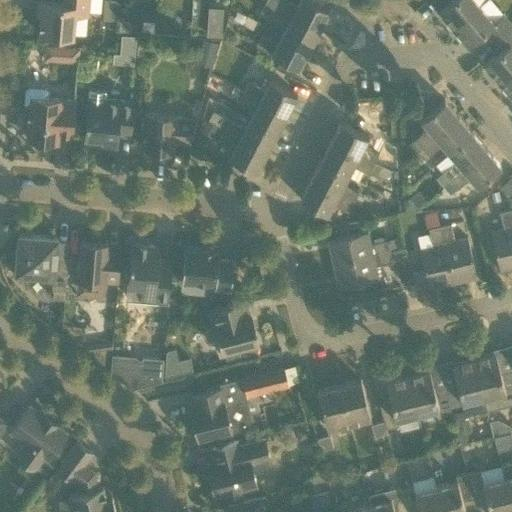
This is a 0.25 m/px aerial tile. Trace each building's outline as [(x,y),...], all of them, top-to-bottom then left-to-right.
[(89,0),(61,0),(62,3),(38,1),(37,7),(41,8),(39,32),(73,35),(75,16),(88,17),(88,15),(89,0)] [(109,0),(104,0),(104,20),(120,21),(121,1),(109,0)] [(265,0),(261,9),(262,10),(287,23),(282,32),(310,47),(320,28),(266,0),(265,0)] [(299,0),(298,5),(289,0),(266,0),(320,28),(330,9),(313,0),(299,0)] [(450,0),(439,10),(453,27),(479,5),(474,0),(450,0)] [(493,22),(479,5),(453,27),(468,45),(484,32),(492,41),(511,24),(503,13),(493,22)] [(121,32),(132,32),(132,26),(128,21),(121,21),(121,32)] [(511,24),(492,41),(500,50),(484,64),(499,81),(511,69),(511,24)] [(310,47),(282,32),(278,42),(262,33),(256,44),(299,67),(310,47)] [(43,44),(43,60),(79,62),(80,45),(43,44)] [(511,69),(499,81),(511,96),(511,69)] [(237,87),(244,91),(287,112),(297,93),(269,79),(264,89),(242,77),(237,87)] [(233,85),(228,94),(239,100),(244,91),(237,87),(233,85)] [(73,137),(76,100),(62,99),(62,98),(48,97),(49,91),(46,88),(29,87),(26,90),(24,104),(29,105),(27,138),(58,141),(59,135),(73,137)] [(131,134),(134,102),(106,99),(107,91),(89,90),(85,138),(111,140),(110,145),(116,145),(117,133),(131,134)] [(287,112),(244,91),(239,100),(254,108),(249,118),(277,132),(287,112)] [(428,127),(415,138),(423,148),(461,118),(444,99),(421,119),(428,127)] [(220,126),(224,128),(267,151),(277,132),(249,118),(244,127),(213,111),(209,120),(220,126)] [(190,143),(197,119),(177,117),(177,116),(144,113),(142,131),(146,131),(145,148),(174,150),(175,141),(190,143)] [(443,145),(450,153),(473,133),(461,118),(423,148),(430,156),(443,145)] [(213,138),(220,126),(209,120),(202,132),(213,138)] [(375,162),(379,154),(363,146),(368,136),(341,121),(331,141),(374,164),(375,162)] [(267,151),(224,128),(219,138),(235,147),(229,157),(256,171),(267,151)] [(443,172),(451,180),(488,150),(473,133),(450,153),(456,161),(443,172)] [(415,138),(407,146),(410,150),(414,155),(423,148),(415,138)] [(368,173),(374,164),(331,141),(321,160),(348,175),(353,165),(362,170),(368,173)] [(423,148),(414,155),(421,163),(430,156),(423,148)] [(451,180),(458,189),(471,177),(478,186),(501,165),(488,150),(451,180)] [(353,202),(358,192),(343,183),(348,175),(321,160),(311,180),(353,202)] [(374,164),(368,173),(377,178),(381,180),(382,178),(387,180),(388,178),(392,170),(389,169),(375,162),(374,164)] [(353,165),(348,175),(357,180),(362,170),(353,165)] [(511,179),(511,178),(500,188),(508,198),(511,194),(511,179)] [(362,205),(353,202),(311,180),(300,199),(327,213),(333,203),(357,216),(362,205)] [(451,180),(444,185),(451,194),(458,189),(451,180)] [(409,200),(417,209),(426,201),(418,192),(409,200)] [(500,271),(511,268),(511,211),(511,209),(501,211),(505,229),(491,232),(500,271)] [(455,240),(451,222),(440,225),(453,282),(477,277),(469,237),(455,240)] [(434,245),(420,248),(429,288),(453,282),(440,225),(430,227),(434,245)] [(368,232),(328,239),(334,263),(391,251),(388,240),(371,243),(368,232)] [(56,263),(58,237),(19,233),(18,251),(13,250),(12,271),(16,271),(16,272),(53,275),(52,289),(53,289),(53,299),(65,299),(65,290),(67,263),(56,263)] [(118,282),(121,246),(108,245),(108,241),(81,239),(78,274),(98,276),(98,281),(105,281),(118,282)] [(169,300),(172,259),(158,258),(159,245),(132,243),(129,282),(142,283),(141,298),(169,300)] [(200,249),(198,246),(189,246),(187,248),(184,247),(182,279),(215,282),(215,288),(231,289),(234,259),(212,258),(213,250),(200,249)] [(396,256),(408,253),(406,247),(402,248),(391,251),(393,261),(397,260),(396,256)] [(339,287),(379,279),(376,266),(393,262),(393,261),(391,251),(334,263),(339,287)] [(248,314),(244,300),(211,309),(214,323),(213,323),(220,352),(258,342),(251,313),(248,314)] [(112,355),(113,343),(79,347),(111,370),(112,355)] [(164,350),(168,374),(193,370),(191,356),(178,358),(177,348),(164,350)] [(511,369),(501,372),(496,353),(475,359),(487,411),(511,404),(511,369)] [(112,355),(111,370),(133,388),(142,385),(143,366),(130,356),(112,355)] [(475,359),(453,364),(458,383),(446,386),(452,411),(454,419),(456,419),(459,430),(470,428),(468,416),(487,411),(475,359)] [(270,390),(288,386),(283,367),(267,371),(265,371),(270,390)] [(434,389),(430,370),(408,376),(418,414),(439,409),(441,414),(452,411),(446,386),(434,389)] [(379,403),(384,422),(386,429),(399,426),(397,419),(418,414),(408,376),(386,381),(391,400),(379,403)] [(351,429),(350,423),(371,418),(361,379),(318,390),(328,429),(349,424),(350,429),(350,430),(352,429),(351,429)] [(232,431),(247,428),(253,420),(248,402),(227,408),(222,386),(191,394),(196,415),(192,416),(194,424),(192,427),(194,432),(197,434),(198,438),(231,429),(232,431)] [(252,403),(273,400),(272,393),(251,395),(252,403)] [(16,454),(34,467),(44,455),(49,458),(68,432),(57,424),(58,423),(43,413),(42,414),(29,404),(9,431),(24,442),(16,454)] [(387,434),(386,429),(384,422),(371,425),(375,437),(387,434)] [(321,449),(332,447),(329,435),(317,438),(321,449)] [(269,457),(265,438),(239,445),(238,440),(210,446),(216,469),(209,471),(215,496),(227,493),(241,490),(240,490),(257,485),(251,462),(268,457),(269,457)] [(73,511),(116,511),(112,498),(107,499),(103,485),(98,487),(94,471),(84,464),(93,451),(78,439),(66,455),(57,467),(79,483),(80,487),(81,493),(69,496),(73,511)] [(511,505),(511,463),(502,466),(505,477),(511,505)] [(484,483),(480,469),(468,472),(474,498),(486,495),(490,511),(511,511),(511,505),(505,477),(484,483)] [(442,511),(465,511),(463,501),(474,498),(468,472),(456,475),(458,481),(436,487),(442,511)] [(415,493),(413,486),(401,489),(407,511),(415,511),(420,511),(419,511),(442,511),(436,487),(415,493)] [(407,511),(401,489),(390,492),(391,499),(370,504),(371,511),(407,511)] [(227,511),(263,511),(260,497),(226,505),(227,511)] [(349,510),(347,503),(335,506),(336,511),(371,511),(370,504),(349,510)]
